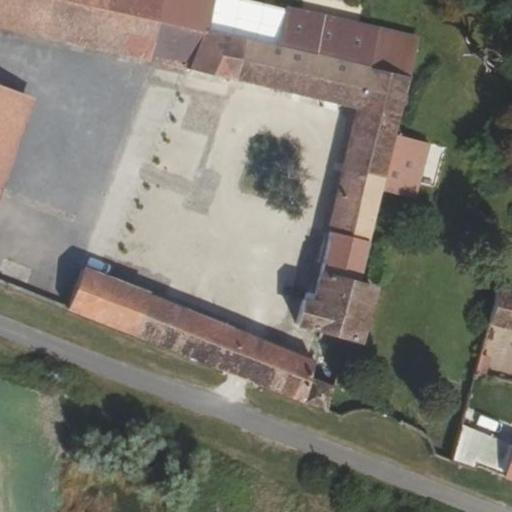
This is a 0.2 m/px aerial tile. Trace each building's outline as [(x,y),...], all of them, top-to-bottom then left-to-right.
[(0,0),(0,30),(176,76),(201,0),(0,0)] [(295,327),(353,346),(368,294),(354,290),(415,52),(204,0),(201,0),(176,76),(360,121),(315,296),(304,293),(295,327)] [(0,177),(26,110),(0,100),(0,177)] [(69,306),(134,331),(147,297),(84,273),(69,306)] [(511,291),(506,290),(493,286),(480,326),(511,333),(511,291)] [(171,306),(147,297),(134,331),(157,340),(171,306)] [(241,333),(171,306),(157,340),(226,367),(241,333)] [(260,340),(241,333),(226,367),(246,374),(260,340)] [(311,359),(260,340),(246,374),(321,405),(329,383),(337,386),(349,356),(319,344),(311,359)] [(442,450),(511,476),(511,446),(478,434),(476,438),(449,429),(442,450)]
